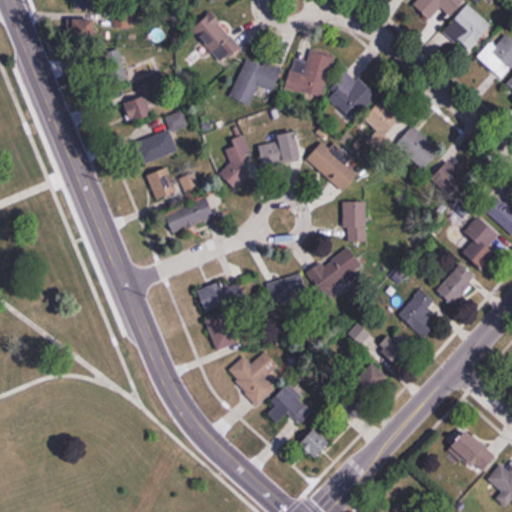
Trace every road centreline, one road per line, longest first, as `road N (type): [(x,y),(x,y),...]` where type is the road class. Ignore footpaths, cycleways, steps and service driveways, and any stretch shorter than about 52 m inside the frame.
road 1 (tertiary): [(12,0),(167,382),(210,437),(289,511)]
road 2 (residential): [(511,153),(360,20),(250,0)]
road 3 (tertiary): [(511,304),(323,511)]
road 4 (residential): [(124,284),(265,232)]
road 5 (residential): [(267,212),(265,232),(274,241),(303,232),(297,207),(278,204),(267,212)]
